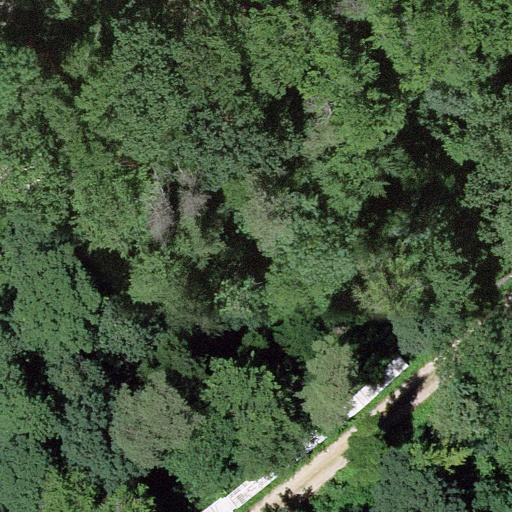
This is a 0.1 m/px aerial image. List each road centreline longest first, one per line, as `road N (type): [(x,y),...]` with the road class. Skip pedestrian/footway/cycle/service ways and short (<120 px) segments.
road 1 (track): [(269,511),(511,309)]
road 2 (track): [(0,143),(154,16),(194,0)]
